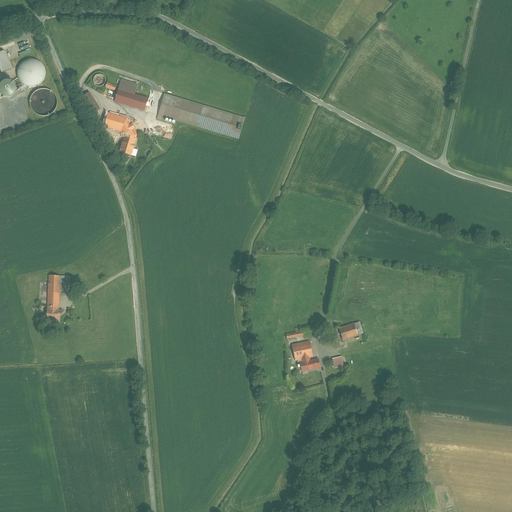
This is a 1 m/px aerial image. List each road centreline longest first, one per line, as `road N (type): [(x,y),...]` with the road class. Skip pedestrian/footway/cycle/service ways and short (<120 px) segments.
road 1 (unclassified): [(153,511),(127,219),(38,16)]
road 2 (unclassified): [(441,167),(160,17),(38,16)]
road 3 (residential): [(482,0),(441,167)]
